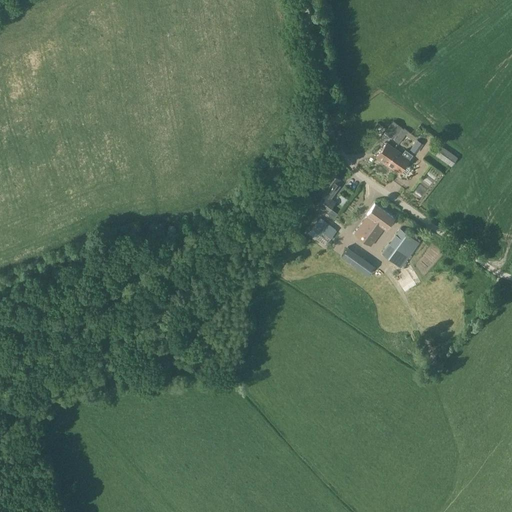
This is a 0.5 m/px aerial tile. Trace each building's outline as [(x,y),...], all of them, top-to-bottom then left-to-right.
[(401,127),(393,121),(385,132),(393,138),(396,135),(398,136),(395,141),(399,144),(406,134),(413,140),(417,137),(404,128),(403,129),(401,127)] [(423,144),(417,140),(410,149),(416,153),(423,144)] [(376,157),(384,163),(395,148),(387,142),(376,157)] [(458,157),(442,146),(435,155),(451,166),(458,157)] [(402,153),(395,148),(384,163),(399,173),(400,172),(404,175),(406,174),(410,169),(410,167),(405,164),(409,159),(413,155),(405,149),(402,153)] [(327,213),(335,202),(330,198),(340,185),(338,184),(341,179),(329,170),(315,188),(324,195),(316,205),(327,213)] [(385,228),(393,217),(375,203),(367,214),(368,214),(354,233),(371,245),(384,227),(385,228)] [(326,246),(337,231),(320,218),(308,232),(326,246)] [(419,242),(400,228),(381,254),(383,255),(400,268),(419,242)] [(341,256),(353,265),(360,255),(347,247),(341,256)] [(364,258),(357,267),(368,275),(374,266),(364,258)]
